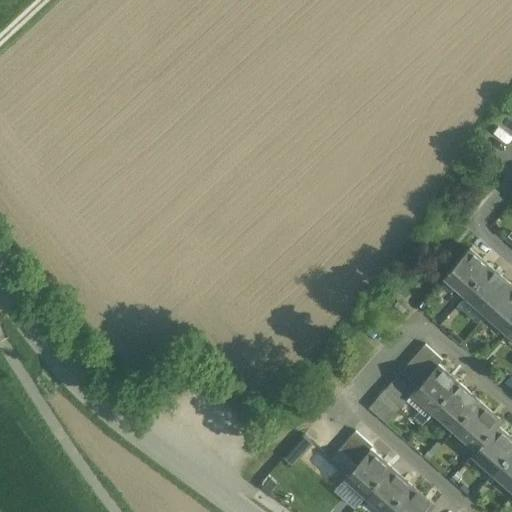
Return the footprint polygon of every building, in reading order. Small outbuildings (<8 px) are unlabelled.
[(469,248),(447,273),(469,292),(490,267),(469,248)] [(469,292),(467,294),(488,313),(489,312),(511,286),(490,267),(469,292)] [(511,328),(511,286),(489,312),(510,331),(511,330),(511,328)] [(442,360),(425,344),(417,354),(434,369),(438,365),(442,360)] [(434,369),(417,354),(409,363),(426,378),(434,369)] [(426,378),(409,363),(401,372),(418,387),(426,378)] [(459,383),(438,365),(418,387),(416,389),(437,408),(459,383)] [(418,387),(401,372),(393,381),(410,396),(416,389),(418,387)] [(410,396),(393,381),(385,390),(402,405),(410,396)] [(459,383),(437,408),(458,427),(480,402),(459,383)] [(402,405),(385,390),(377,398),(394,414),(402,405)] [(394,414),(377,398),(369,408),(386,423),(394,414)] [(501,421),(480,402),(458,427),(457,428),(479,447),(497,426),(501,421)] [(511,452),(511,438),(497,426),(479,447),(474,451),(496,471),(511,452)] [(373,446),(356,431),(348,440),(365,455),(370,449),(373,446)] [(365,455),(348,440),(340,449),(357,464),(365,455)] [(357,464),(340,449),(331,458),(348,474),(357,464)] [(391,468),(370,449),(365,455),(357,464),(348,474),(370,492),(391,468)] [(511,452),(496,471),(511,485),(511,452)] [(370,492),(368,494),(389,511),(391,511),(413,486),(391,468),(370,492)] [(427,511),(434,505),(413,486),(391,511),(392,511),(427,511)]
